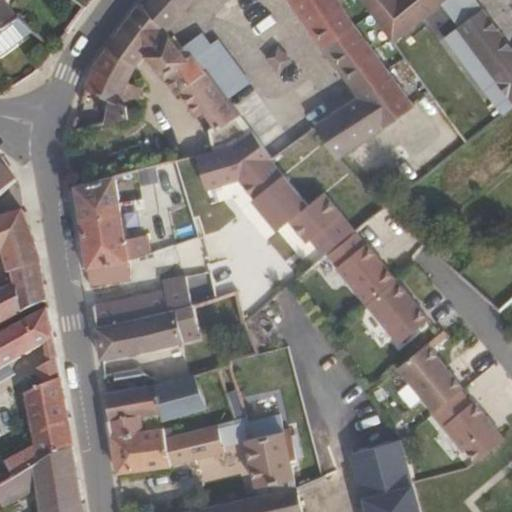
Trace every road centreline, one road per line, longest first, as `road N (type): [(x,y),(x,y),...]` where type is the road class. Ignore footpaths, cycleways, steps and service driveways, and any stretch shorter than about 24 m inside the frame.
road 1 (unclassified): [(44,128),(105,511)]
road 2 (unclassified): [(120,0),(68,72),(44,128)]
